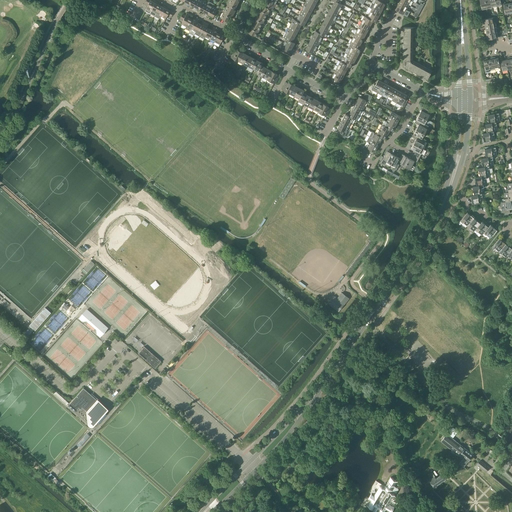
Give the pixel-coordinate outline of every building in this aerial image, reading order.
[(150,14),(156,2),(155,1),(154,2),(149,0),(146,0),(144,4),(147,6),(145,11),(150,14)] [(203,1),(200,0),(197,0),(194,6),(197,8),(197,9),(198,10),(203,1)] [(231,0),(229,0),(225,8),(234,13),(237,8),(235,8),(238,3),(231,0)] [(377,0),(376,0),(374,4),(382,9),(385,4),(377,0)] [(400,0),(397,5),(406,9),(408,5),(400,0)] [(510,14),(508,3),(506,4),(504,0),(501,0),(505,15),(510,14)] [(207,4),(203,1),(198,10),(199,11),(200,10),(203,11),(207,4)] [(267,1),(265,6),(270,9),(272,10),(274,7),(276,8),(277,7),(267,1)] [(335,1),(332,5),(341,10),(343,5),(341,4),(335,1)] [(156,2),(150,14),(155,16),(160,6),(157,4),(157,3),(156,2)] [(314,7),(305,3),(303,7),(311,12),(314,7)] [(212,6),(207,4),(203,11),(207,13),(206,14),(207,15),(212,6)] [(382,9),(374,4),(372,9),(380,13),(382,9)] [(259,9),(257,14),(265,18),(270,9),(265,6),(263,5),(261,9),(259,9)] [(341,10),(332,5),(330,10),(338,14),(341,10)] [(406,9),(397,5),(395,10),(403,14),(406,9)] [(160,6),(155,16),(159,19),(160,18),(161,16),(165,7),(164,6),(164,7),(160,6)] [(212,6),(207,15),(209,16),(209,15),(213,17),(217,9),(212,6)] [(167,8),(165,7),(161,16),(166,19),(167,17),(170,18),(173,12),(166,9),(167,8)] [(311,12),(303,7),(301,12),(309,16),(311,12)] [(234,13),(225,8),(221,17),(228,22),(230,17),(231,18),(234,13)] [(380,13),(372,9),(369,13),(378,18),(380,13)] [(330,10),(328,14),(336,19),(338,14),(330,10)] [(301,12),(298,16),(307,21),(309,16),(301,12)] [(186,27),(190,19),(188,17),(189,14),(187,13),(185,16),(182,14),(179,20),(182,22),(180,25),(181,26),(182,24),(186,27)] [(369,13),(367,18),(373,21),(375,23),(378,18),(369,13)] [(255,19),(253,23),(261,27),(265,18),(257,14),(254,18),(255,19)] [(336,19),(328,14),(325,19),(334,23),(336,19)] [(298,16),(296,20),(296,21),(302,24),(301,24),(304,25),(307,21),(298,16)] [(367,18),(364,16),(362,21),(370,25),(373,21),(367,18)] [(190,19),(186,27),(185,29),(190,31),(190,30),(197,18),(194,17),(193,20),(190,19)] [(197,18),(190,30),(191,31),(192,30),(196,32),(200,24),(197,22),(199,19),(197,18)] [(293,19),(291,24),(299,28),(301,24),(302,24),(296,21),(296,20),(293,19)] [(334,23),(325,19),(323,23),(331,28),(334,23)] [(362,21),(359,25),(368,30),(370,25),(362,21)] [(200,24),(196,32),(195,34),(199,36),(206,23),(204,22),(202,25),(200,24)] [(495,22),(484,25),(485,26),(480,28),(480,30),(496,27),(495,22)] [(209,25),(206,23),(199,36),(204,39),(205,37),(209,29),(207,27),(209,25)] [(261,27),(253,23),(251,27),(250,27),(247,32),(256,36),(261,27)] [(331,28),(323,23),(320,28),(329,32),(331,28)] [(291,24),(288,28),(297,33),(299,28),(291,24)] [(368,30),(359,25),(357,30),(365,34),(368,30)] [(212,30),(209,29),(205,37),(209,39),(208,40),(209,41),(216,28),(213,27),(212,30)] [(427,79),(432,71),(429,69),(430,68),(427,67),(427,68),(413,60),(412,60),(413,44),(414,44),(414,41),(413,41),(413,36),(414,36),(414,33),(413,33),(413,27),(403,27),(403,66),(427,79)] [(218,30),(216,28),(209,41),(210,41),(211,40),(215,42),(219,34),(216,33),(218,30)] [(288,28),(286,33),(294,37),(297,33),(288,28)] [(320,28),(318,32),(324,35),(324,36),(326,37),(329,32),(320,28)] [(357,30),(355,34),(363,39),(365,34),(357,30)] [(318,32),(315,31),(313,35),(321,40),(324,36),(324,35),(318,32)] [(219,34),(215,42),(214,44),(219,47),(222,39),(226,41),(229,35),(223,32),(221,35),(219,34)] [(497,32),(486,34),(487,36),(482,38),(482,40),(498,37),(497,32)] [(294,37),(286,33),(283,38),(286,39),(292,42),(294,37)] [(363,39),(355,34),(352,39),(361,43),(363,39)] [(313,35),(310,40),(319,44),(321,40),(313,35)] [(286,39),(284,43),(292,48),(295,43),(292,42),(286,39)] [(361,43),(352,39),(350,44),(358,48),(361,43)] [(310,40),(308,44),(317,49),(319,44),(310,40)] [(292,48),(284,43),(281,48),(290,52),(292,48)] [(317,49),(308,44),(306,49),(314,54),(317,49)] [(350,44),(348,48),(350,49),(358,54),(361,49),(358,48),(350,44)] [(238,61),(243,53),(237,50),(237,51),(234,49),(230,57),(238,61)] [(350,49),(348,54),(356,58),(358,54),(350,49)] [(248,55),(243,53),(238,61),(243,64),(248,55)] [(348,54),(345,58),(354,63),(356,58),(348,54)] [(248,55),(243,64),(248,66),(253,58),(248,55)] [(340,61),(349,66),(348,66),(351,68),(354,63),(345,58),(343,57),(341,61),(340,61)] [(253,58),(248,66),(253,69),(258,61),(253,58)] [(263,63),(258,61),(253,69),(258,72),(262,66),(263,63)] [(340,61),(338,66),(346,70),(348,66),(349,66),(340,61)] [(258,72),(257,74),(262,77),(267,68),(262,66),(258,72)] [(338,66),(335,70),(344,75),(346,70),(338,66)] [(272,71),(267,68),(262,77),(267,79),(272,71)] [(344,75),(335,70),(333,75),(341,79),(344,75)] [(272,71),(267,79),(275,84),(279,76),(276,75),(277,74),(272,71)] [(341,79),(333,75),(329,82),(334,85),(336,82),(339,84),(341,79)] [(377,93),(383,82),(378,80),(375,85),(374,84),(372,88),(371,89),(372,90),(377,93)] [(289,94),(294,85),(289,82),(288,83),(286,82),(282,89),(289,94)] [(388,85),(383,82),(377,93),(382,96),(383,93),(388,85)] [(294,85),(289,94),(294,96),(299,88),(294,85)] [(393,88),(388,85),(383,93),(388,96),(393,88)] [(294,96),(299,99),(300,99),(303,93),(304,91),(299,88),(294,96)] [(393,88),(388,96),(393,99),(397,90),(393,88)] [(397,90),(393,99),(392,101),(396,103),(402,93),(397,90)] [(300,99),(299,99),(298,101),(303,104),(308,95),(303,93),(300,99)] [(407,95),(402,93),(396,103),(401,106),(402,105),(404,107),(408,100),(405,99),(407,95)] [(313,98),(308,95),(303,104),(308,107),(313,98)] [(370,99),(364,96),(362,98),(359,97),(356,101),(365,106),(367,101),(369,102),(370,99)] [(318,101),(313,98),(308,107),(313,109),(318,101)] [(318,101),(313,109),(318,112),(323,103),(318,101)] [(356,101),(354,106),(362,111),(365,106),(356,101)] [(323,103),(318,112),(326,116),(330,109),(328,107),(328,106),(323,103)] [(354,106),(351,111),(360,116),(362,111),(354,106)] [(419,115),(427,119),(431,111),(423,107),(419,115)] [(351,111),(349,116),(353,118),(353,119),(357,120),(360,116),(351,111)] [(392,112),(389,117),(398,121),(400,116),(392,112)] [(488,123),(496,122),(500,121),(498,113),(487,115),(488,118),(489,120),(488,120),(488,123)] [(345,114),(343,119),(351,123),(353,119),(353,118),(349,116),(345,114)] [(427,119),(419,115),(414,123),(417,124),(418,121),(420,122),(419,124),(423,126),(424,124),(427,119)] [(398,121),(389,117),(387,121),(395,126),(398,121)] [(343,119),(340,123),(348,128),(351,123),(343,119)] [(387,121),(384,126),(390,129),(393,131),(395,126),(387,121)] [(419,125),(416,129),(424,134),(428,126),(424,124),(423,126),(419,124),(420,122),(418,121),(417,124),(419,125)] [(496,122),(488,123),(485,124),(486,127),(486,129),(485,129),(486,132),(493,131),(497,130),(496,122)] [(348,128),(340,123),(337,128),(341,130),(339,133),(349,138),(350,138),(348,137),(350,132),(349,131),(351,129),(348,128)] [(384,126),(382,124),(379,129),(387,134),(390,129),(384,126)] [(374,133),(382,137),(382,138),(385,139),(387,134),(379,129),(377,134),(374,133)] [(424,134),(416,129),(412,137),(414,138),(416,135),(417,136),(416,139),(421,141),(422,138),(424,134)] [(493,131),(486,132),(482,133),(483,136),(484,138),(483,139),(483,142),(495,140),(493,131)] [(374,133),(372,132),(369,136),(380,142),(382,138),(382,137),(374,133)] [(416,139),(413,144),(422,148),(426,140),(422,138),(421,141),(416,139),(417,136),(416,135),(414,138),(416,139)] [(380,142),(369,136),(367,141),(369,142),(377,147),(380,142)] [(377,147),(369,142),(366,147),(364,146),(363,149),(370,153),(371,150),(374,152),(377,147)] [(422,148),(413,144),(411,149),(416,151),(414,155),(419,158),(421,154),(424,149),(422,148)] [(485,158),(492,156),(497,155),(495,147),(484,149),(485,152),(486,155),(484,155),(485,158)] [(391,164),(395,156),(387,151),(381,163),(384,164),(385,164),(386,162),(391,164)] [(402,154),(401,156),(403,158),(402,160),(400,158),(398,163),(400,164),(405,166),(409,158),(402,154)] [(411,159),(409,158),(405,166),(413,170),(415,167),(412,165),(414,161),(417,162),(419,158),(414,155),(411,159)] [(400,158),(395,156),(391,164),(398,168),(400,164),(398,163),(400,158),(402,160),(403,158),(401,156),(400,158)] [(492,156),(485,158),(481,159),(482,161),(483,164),(481,164),(482,167),(491,165),(493,165),(492,156)] [(491,165),(482,167),(478,168),(478,171),(479,171),(479,173),(478,173),(479,176),(488,175),(490,174),(489,169),(492,168),(491,165)] [(488,175),(479,176),(474,177),(475,180),(476,183),(475,183),(475,186),(483,184),(487,184),(486,178),(488,178),(488,175)] [(483,184),(475,186),(472,186),(473,189),(473,192),(472,192),(473,195),(481,193),(484,193),(483,184)] [(511,191),(505,193),(503,193),(504,199),(501,200),(502,202),(511,200),(511,191)] [(481,193),(473,195),(471,195),(471,198),(472,201),(471,201),(471,204),(472,204),(472,205),(474,205),(474,204),(483,202),(481,193)] [(511,200),(502,202),(499,203),(502,215),(510,214),(509,209),(511,209),(511,206),(511,204),(511,203),(511,200)] [(467,226),(474,218),(474,217),(472,215),(471,215),(467,212),(460,221),(467,226)] [(478,221),(474,218),(467,226),(474,232),(475,230),(481,222),(478,220),(478,221)] [(481,222),(475,230),(482,235),(484,233),(489,226),(487,224),(486,225),(482,221),(481,222)] [(489,226),(484,233),(490,238),(498,229),(495,227),(494,227),(491,224),(489,226)] [(499,252),(506,243),(504,240),(503,242),(501,240),(499,238),(492,246),(499,252)] [(345,274),(347,275),(348,276),(372,245),(369,243),(345,274)] [(506,243),(499,252),(505,257),(507,255),(511,248),(511,247),(510,246),(509,247),(508,246),(508,245),(506,243)] [(91,261),(83,269),(87,272),(95,264),(91,261)] [(333,295),(327,303),(338,312),(349,298),(341,292),(337,298),(333,295)] [(45,308),(29,326),(35,331),(51,313),(45,308)] [(87,310),(79,318),(82,321),(90,320),(97,326),(97,334),(100,336),(107,328),(87,310)] [(144,346),(138,353),(155,368),(161,361),(144,346)] [(80,410),(82,408),(88,412),(89,423),(89,424),(90,424),(90,425),(91,425),(92,425),(93,425),(94,424),(107,409),(83,388),(69,404),(76,411),(79,408),(80,409),(80,410)] [(440,441),(451,450),(457,455),(459,456),(458,456),(462,459),(459,463),(463,467),(473,455),(452,439),(446,434),(440,441)] [(480,461),(476,463),(486,472),(489,468),(481,461),(480,461)] [(433,487),(450,476),(450,475),(447,471),(435,478),(432,473),(430,474),(432,477),(431,478),(430,478),(428,479),(433,487)] [(371,494),(368,499),(369,499),(371,500),(368,506),(367,506),(373,510),(371,511),(384,511),(386,510),(390,511),(391,511),(394,508),(393,508),(389,505),(391,501),(396,504),(395,505),(396,505),(399,499),(394,496),(395,496),(391,493),(392,490),(396,493),(398,489),(395,487),(395,486),(394,486),(397,482),(398,482),(390,477),(390,478),(388,482),(387,482),(389,483),(387,487),(385,486),(384,487),(385,487),(384,489),(379,486),(379,487),(374,496),(371,494),(372,494),(371,494)]
